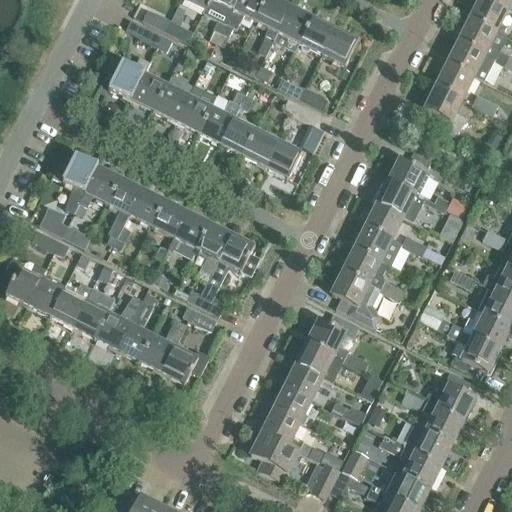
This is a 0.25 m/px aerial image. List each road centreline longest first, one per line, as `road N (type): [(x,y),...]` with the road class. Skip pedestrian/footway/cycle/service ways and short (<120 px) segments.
road 1 (residential): [(189,476),(430,0)]
road 2 (residential): [(189,476),(0,370)]
road 3 (residential): [(0,176),(88,0)]
